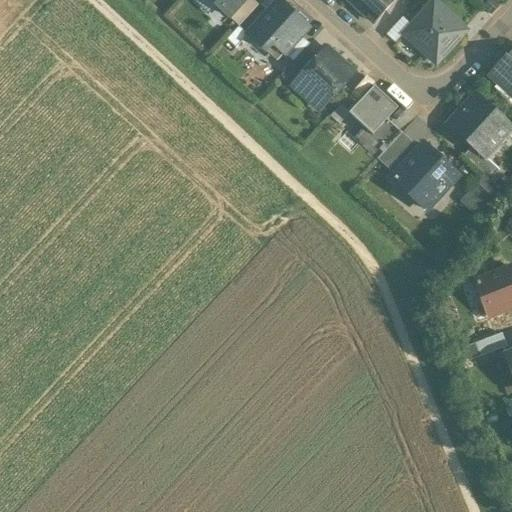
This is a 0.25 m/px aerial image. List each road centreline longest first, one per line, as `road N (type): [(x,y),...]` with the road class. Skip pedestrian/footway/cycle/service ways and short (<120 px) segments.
road 1 (track): [(94,0),(361,246),(387,288),(478,511)]
road 2 (residential): [(311,0),(405,96),(437,108),(511,22)]
